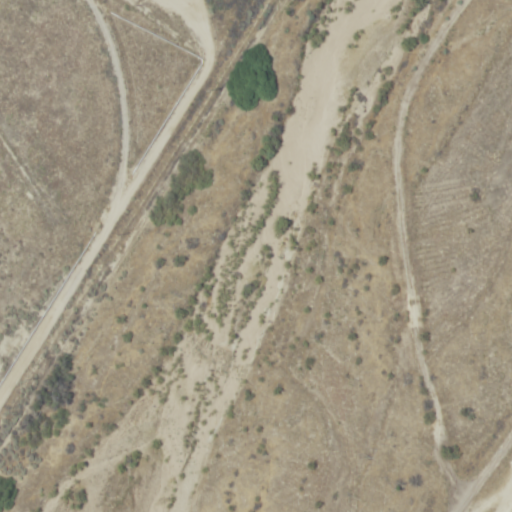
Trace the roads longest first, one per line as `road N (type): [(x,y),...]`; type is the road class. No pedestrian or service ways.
road 1 (track): [(452,0),(415,61),(390,139),(98,511)]
road 2 (track): [(223,0),(169,161),(0,413)]
road 3 (track): [(0,340),(150,110),(115,0)]
